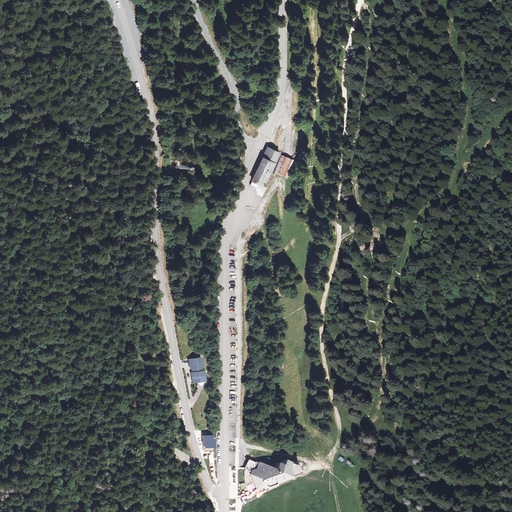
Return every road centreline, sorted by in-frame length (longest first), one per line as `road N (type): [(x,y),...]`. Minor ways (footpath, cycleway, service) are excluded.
road 1 (unclassified): [(115,0),(148,114),(155,256),(179,384),(202,475),(223,497)]
road 2 (track): [(361,0),(345,76),(337,245),(322,302),(324,371),(338,420),(334,444)]
road 3 (track): [(378,410),(384,357),(361,267),(385,0)]
road 4 (secondary): [(223,497),(224,241),(255,150)]
road 5 (track): [(464,170),(428,214),(398,275),(392,317),(400,390),(378,410)]
road 6 (track): [(297,262),(320,217),(324,0)]
road 7 (track): [(329,467),(282,383),(277,277),(297,262)]
road 8 (track): [(334,444),(305,408),(297,262)]
road 9 (track): [(447,0),(470,101),(464,170)]
road 10 (unclassified): [(255,150),(239,131),(189,0)]
road 11 (secondary): [(255,150),(281,90),(284,0)]
road 12 (track): [(236,198),(259,203),(276,184),(282,189),(297,262)]
